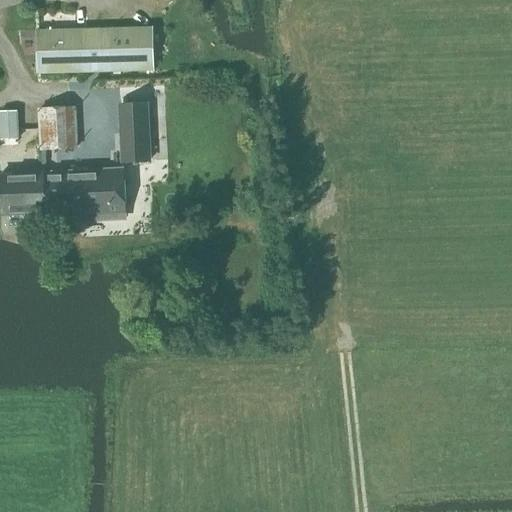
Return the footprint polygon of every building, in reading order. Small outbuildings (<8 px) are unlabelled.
[(39,75),(155,71),(154,28),(38,31),(39,75)] [(121,164),(152,163),(149,103),(118,105),(121,164)] [(39,108),(42,150),(79,148),(77,106),(39,108)] [(18,113),(3,113),(4,141),(19,141),(18,113)] [(122,170),(43,175),(47,218),(103,214),(104,220),(124,219),(124,214),(125,214),(125,213),(122,170)] [(29,176),(1,177),(3,215),(16,214),(24,214),(25,227),(33,226),(44,226),(44,218),(45,218),(47,218),(43,175),(29,176)]
